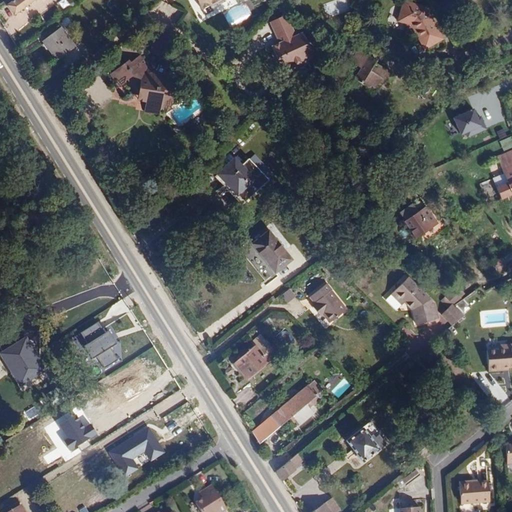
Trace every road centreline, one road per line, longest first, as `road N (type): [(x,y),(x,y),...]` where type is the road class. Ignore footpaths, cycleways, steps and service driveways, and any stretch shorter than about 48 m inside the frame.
road 1 (secondary): [(0,55),(237,437)]
road 2 (unknown): [(181,347),(297,259)]
road 3 (residential): [(117,511),(237,437)]
road 4 (residential): [(442,511),(439,472),(511,417)]
